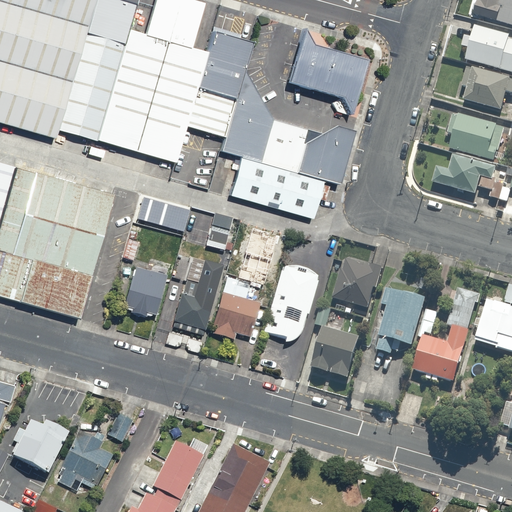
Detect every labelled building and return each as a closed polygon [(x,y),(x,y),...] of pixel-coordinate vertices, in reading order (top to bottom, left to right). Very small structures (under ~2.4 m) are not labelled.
[(0,0),(0,122),(51,137),(54,129),(82,32),(91,0),(0,0)] [(132,0),(91,0),(82,32),(121,44),(124,29),(132,0)] [(121,44),(93,140),(172,162),(184,126),(193,89),(203,52),(188,46),(200,0),(151,0),(142,34),(124,29),(121,44)] [(511,0),(481,0),(476,22),(511,30),(511,0)] [(469,54),(467,65),(511,75),(511,34),(477,26),(473,41),(463,39),(460,52),(469,54)] [(310,44),(302,28),(285,82),(339,96),(348,113),(351,99),(362,60),(310,44)] [(193,89),(233,101),(240,71),(249,41),(210,31),(203,52),(193,89)] [(121,44),(82,32),(54,129),(93,140),(121,44)] [(459,106),(504,118),(509,97),(511,98),(511,80),(469,69),(459,106)] [(237,157),(321,181),(337,183),(351,130),(334,125),(320,133),(272,122),(240,71),(233,101),(222,137),(218,151),(237,157)] [(233,101),(193,89),(184,126),(222,137),(233,101)] [(509,129),(453,115),(448,134),(456,136),(452,153),(500,165),(509,129)] [(321,181),(237,157),(227,195),(309,220),(321,181)] [(436,167),(431,186),(479,198),(481,191),(491,194),(490,200),(506,204),(509,191),(493,187),(497,168),(454,158),(451,171),(436,167)] [(0,219),(14,166),(0,162),(0,219)] [(114,193),(14,166),(0,219),(0,295),(80,317),(114,193)] [(234,226),(213,219),(204,249),(225,256),(234,226)] [(142,244),(128,239),(121,260),(134,265),(142,244)] [(270,240),(267,255),(291,260),(294,244),(270,240)] [(226,268),(192,258),(171,330),(205,340),(226,268)] [(384,271),(344,260),(332,303),(372,314),(384,271)] [(321,278),(286,267),(263,336),(298,348),(321,278)] [(168,280),(135,271),(122,316),(155,326),(168,280)] [(257,288),(230,280),(211,340),(253,353),(277,277),(262,272),(257,288)] [(511,355),(511,286),(508,285),(503,302),(490,298),(476,346),(511,355)] [(411,343),(424,297),(385,286),(380,303),(386,305),(377,333),(380,335),(376,348),(391,353),(392,349),(398,350),(401,341),(411,343)] [(448,325),(455,327),(472,332),(473,332),(482,297),(457,290),(448,325)] [(441,313),(425,309),(419,334),(435,338),(441,313)] [(449,347),(424,341),(415,375),(457,387),(472,332),(455,327),(449,347)] [(364,339),(322,328),(311,373),(353,384),(364,339)] [(0,431),(1,431),(9,401),(15,402),(20,385),(0,379),(0,431)] [(511,430),(511,406),(506,405),(500,428),(511,430)] [(134,420),(119,413),(108,437),(122,443),(134,420)] [(51,477),(75,437),(49,421),(45,429),(33,422),(14,454),(51,477)] [(102,446),(81,434),(55,481),(76,493),(83,481),(97,488),(115,457),(101,449),(102,446)] [(139,510),(133,507),(129,511),(177,511),(209,449),(195,442),(191,449),(177,442),(154,488),(151,487),(139,510)] [(249,511),(273,464),(235,445),(201,511),(249,511)] [(0,511),(23,511),(24,510),(0,498),(0,511)]
